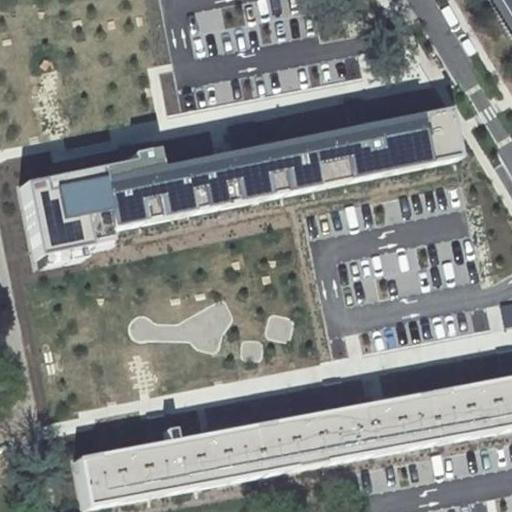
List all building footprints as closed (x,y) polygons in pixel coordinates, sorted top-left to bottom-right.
[(115,182),(96,185),(106,233),(455,161),(445,114),(427,118),(428,123),(291,151),(290,146),(254,153),(255,158),(116,186),(115,182)] [(362,131),(372,129),(370,117),(359,119),(362,131)] [(337,136),(290,146),(291,151),(428,123),(427,118),(372,129),(362,131),(337,136)] [(340,123),(336,130),(337,136),(362,131),(359,119),(340,123)] [(130,179),(115,182),(116,186),(255,158),(254,153),(165,171),(155,173),(130,179)] [(155,173),(165,171),(162,159),(152,161),(155,173)] [(133,165),(128,172),(130,179),(155,173),(152,161),(133,165)] [(109,250),(106,233),(96,185),(95,177),(23,192),(35,265),(109,250)] [(236,228),(225,229),(227,253),(238,252),(236,228)] [(463,315),(466,326),(493,319),(489,308),(463,315)] [(161,379),(272,358),(266,327),(155,347),(161,379)] [(275,361),(288,360),(286,331),(273,332),(275,361)] [(490,379),(491,385),(511,381),(511,368),(494,372),(490,379)] [(511,381),(491,385),(439,395),(440,400),(511,386),(511,381)] [(94,460),(75,463),(84,511),(511,431),(511,386),(440,400),(439,395),(406,401),(407,406),(267,432),(266,427),(234,433),(234,438),(95,465),(94,460)] [(348,399),(339,401),(341,413),(351,412),(348,399)] [(317,418),(266,427),(267,432),(407,406),(406,401),(351,412),(341,413),(317,418)] [(315,412),(317,418),(341,413),(339,401),(320,405),(315,412)] [(175,432),(166,433),(168,446),(177,444),(175,432)] [(143,451),(94,460),(95,465),(234,438),(234,433),(177,444),(168,446),(143,451)] [(142,444),(143,451),(168,446),(166,433),(146,437),(142,444)]
